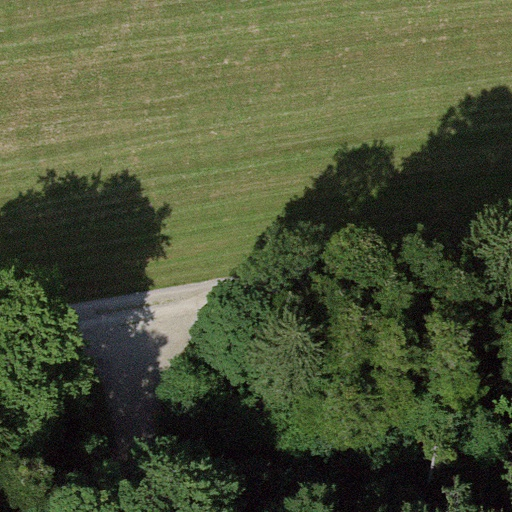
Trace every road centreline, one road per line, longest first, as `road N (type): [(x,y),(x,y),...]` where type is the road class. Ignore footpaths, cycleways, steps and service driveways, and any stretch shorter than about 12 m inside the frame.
road 1 (track): [(511,264),(341,284),(0,345)]
road 2 (track): [(120,511),(138,421),(141,320)]
